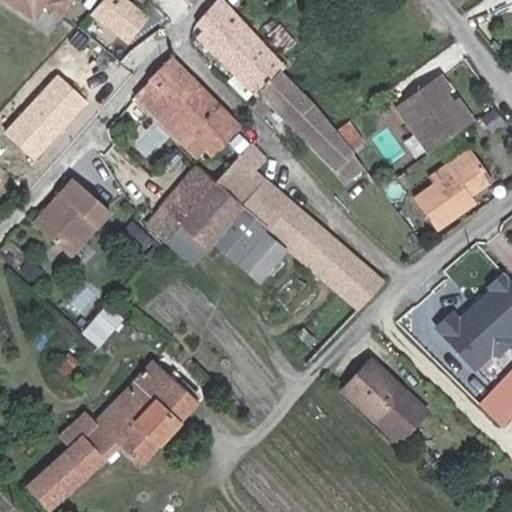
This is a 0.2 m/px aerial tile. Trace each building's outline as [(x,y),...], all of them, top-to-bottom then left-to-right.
[(1,0),(35,24),(42,13),(54,22),(64,8),(52,0),(1,0)] [(190,2),(187,0),(155,0),(141,16),(155,29),(162,22),(174,32),(195,8),(190,2)] [(225,0),(246,22),(254,15),(240,0),(225,0)] [(261,101),(264,98),(285,76),(288,74),(245,27),(220,1),(199,25),(206,33),(199,40),(233,73),(261,101)] [(254,15),(246,22),(246,23),(259,36),(267,29),(254,15)] [(242,131),(171,58),(149,81),(151,83),(141,94),(138,98),(183,142),(192,135),(206,149),(214,157),(242,131)] [(285,76),(264,98),(310,149),(339,180),(359,165),(350,153),(338,137),(285,76)] [(473,123),(463,109),(459,112),(447,96),(451,93),(440,78),(407,102),(441,149),(474,124),(473,124),(473,123)] [(463,109),(451,93),(447,96),(459,112),(463,109)] [(363,144),(350,127),(338,137),(350,153),(363,144)] [(252,147),(217,186),(181,228),(183,229),(208,251),(215,243),(245,210),(268,230),(324,279),(361,312),(383,286),(339,247),(257,173),(268,161),(252,147)] [(488,180),(467,150),(443,167),(448,174),(412,199),(434,230),(459,212),(455,205),(465,198),(488,180)] [(366,174),(359,165),(339,180),(347,189),(366,174)] [(181,228),(217,186),(198,169),(162,210),(154,219),(150,223),(169,242),(183,229),(181,228)] [(65,250),(104,205),(66,173),(28,217),(65,250)] [(470,204),(465,198),(455,205),(459,212),(470,204)] [(268,230),(245,210),(215,243),(238,264),(268,230)] [(208,251),(183,229),(169,242),(194,266),(208,251)] [(511,333),(511,279),(505,272),(491,285),(495,289),(461,320),(454,313),(440,326),(478,366),(494,351),(500,351),(511,341),(511,334),(511,333)] [(100,344),(120,318),(103,305),(83,332),(100,344)] [(433,417),(377,361),(361,377),(352,368),(338,382),(370,414),(404,446),(433,417)] [(199,404),(156,365),(127,395),(97,426),(90,419),(66,442),(73,450),(32,491),(51,511),(52,511),(124,448),(145,466),(199,404)] [(511,412),(511,370),(479,403),(500,424),(511,412)]
